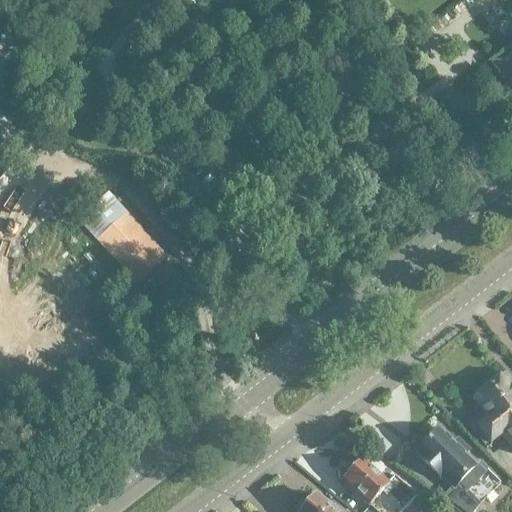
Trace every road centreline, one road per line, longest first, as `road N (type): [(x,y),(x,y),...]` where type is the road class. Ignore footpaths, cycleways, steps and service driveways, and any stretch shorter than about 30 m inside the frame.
road 1 (tertiary): [(511,193),(243,402)]
road 2 (tertiary): [(273,441),(511,255)]
road 3 (tertiary): [(243,402),(104,511)]
